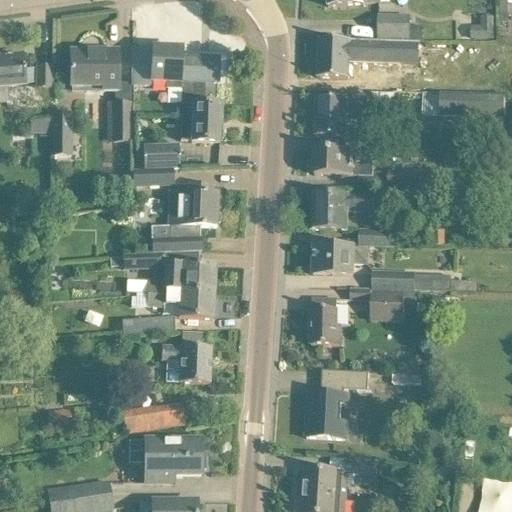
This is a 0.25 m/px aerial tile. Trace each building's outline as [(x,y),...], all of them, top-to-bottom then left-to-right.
[(326,0),(327,9),(347,8),(380,4),(390,3),(389,0),(326,0)] [(511,0),(500,0),(500,20),(508,21),(508,11),(511,11),(511,0)] [(379,38),(409,39),(409,17),(380,16),(379,38)] [(481,28),(472,27),(472,40),(494,40),(493,18),(482,17),(481,28)] [(318,41),(317,79),(337,80),(348,81),(348,63),(391,65),(407,66),(408,44),(391,43),(349,42),(349,41),(338,42),(318,41)] [(421,48),(422,73),(450,72),(450,47),(421,48)] [(176,107),(180,107),(192,108),(192,107),(214,107),(214,86),(218,86),(218,61),(181,60),(181,52),(150,51),(150,58),(135,59),(135,50),(132,50),(131,89),(149,89),(149,84),(165,84),(165,92),(178,92),(178,106),(176,106),(176,107)] [(70,54),(70,90),(102,90),(102,94),(118,94),(118,54),(70,54)] [(22,58),(0,60),(0,104),(8,103),(7,90),(26,88),(25,85),(37,84),(37,89),(44,89),(51,89),(51,88),(51,68),(37,68),(37,70),(23,71),(22,58)] [(440,118),(489,119),(490,99),(441,98),(440,118)] [(316,101),(315,139),(335,139),(347,139),(347,115),(385,117),(392,117),(392,104),(386,104),(336,101),(316,101)] [(107,104),(108,144),(130,144),(131,105),(107,104)] [(176,107),(176,118),(180,119),(182,119),(181,142),(191,142),(191,145),(199,145),(219,146),(219,143),(222,142),(222,134),(219,133),(220,107),(214,107),(192,107),(192,108),(180,107),(176,107)] [(71,116),(53,116),(52,158),(70,159),(71,116)] [(31,135),(51,135),(51,119),(49,119),(31,120),(31,135)] [(142,148),(144,171),(173,171),(180,170),(178,145),(142,148)] [(314,177),(334,177),(373,177),(374,165),(373,152),(353,152),(335,152),(315,151),(314,177)] [(173,171),(144,171),(132,172),(133,190),(174,187),(173,171)] [(390,172),(389,188),(395,189),(395,190),(437,190),(438,173),(390,172)] [(169,242),(151,242),(151,255),(170,254),(191,253),(196,253),(199,252),(199,241),(197,241),(198,229),(216,230),(216,227),(220,225),(220,217),(216,215),(217,196),(207,196),(208,187),(189,186),(189,196),(171,196),(170,209),(170,228),(169,242)] [(380,188),(379,198),(313,196),(312,232),(345,233),(346,214),(379,215),(379,203),(394,204),(395,190),(395,189),(389,188),(380,188)] [(65,219),(52,221),(53,230),(66,229),(65,219)] [(361,230),(360,249),(369,249),(398,250),(399,232),(361,230)] [(369,249),(360,249),(355,248),(355,250),(314,249),(313,277),(333,277),(354,277),(354,269),(363,269),(368,266),(369,249)] [(169,267),(170,254),(151,255),(152,256),(122,257),(123,272),(165,270),(164,284),(147,284),(146,297),(163,298),(163,293),(213,295),(215,269),(169,267)] [(378,274),(377,290),(415,291),(416,291),(450,293),(450,292),(476,293),(476,283),(450,282),(450,277),(417,276),(417,275),(378,274)] [(415,291),(377,290),(377,291),(351,290),(351,302),(371,303),(370,322),(403,323),(403,306),(417,307),(417,294),(415,294),(415,291)] [(178,306),(178,321),(212,322),(213,295),(163,293),(163,298),(146,297),(135,296),(135,306),(147,306),(148,309),(163,309),(164,306),(178,306)] [(311,348),(340,348),(340,328),(336,328),(337,303),(331,302),(311,301),(311,348)] [(134,323),(135,337),(173,333),(172,319),(134,323)] [(166,363),(165,384),(180,385),(189,386),(209,387),(210,350),(201,350),(202,337),(182,336),(180,348),(162,347),(161,363),(166,363)] [(318,444),(322,444),(322,443),(345,444),(346,423),(340,423),(341,409),(347,409),(348,397),(344,397),(344,394),(371,394),(371,393),(368,393),(368,375),(322,373),(321,395),(311,394),(308,442),(318,443),(318,444)] [(392,385),(422,387),(423,377),(393,375),(392,385)] [(123,414),(126,434),(184,425),(181,405),(123,414)] [(48,414),(51,431),(71,429),(69,412),(48,414)] [(129,465),(144,465),(144,488),(174,488),(174,481),(201,480),(201,482),(202,482),(202,473),(206,473),(206,455),(201,455),(200,443),(180,443),(129,443),(129,465)] [(348,475),(376,478),(377,463),(349,461),(348,473),(348,475)] [(345,511),(348,475),(348,473),(305,471),(301,511),(345,511)] [(47,494),(49,509),(109,499),(107,485),(47,494)] [(111,511),(109,499),(49,509),(49,511),(111,511)]
